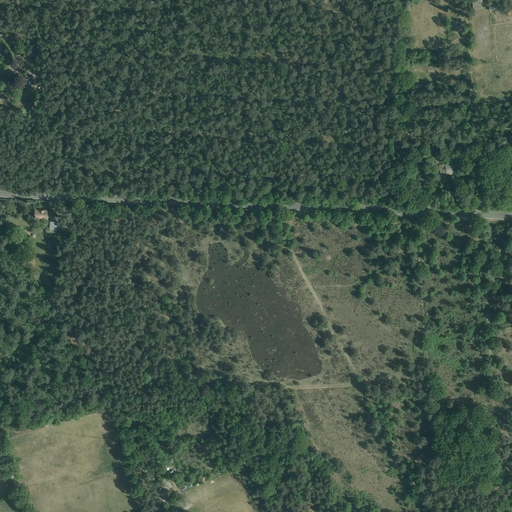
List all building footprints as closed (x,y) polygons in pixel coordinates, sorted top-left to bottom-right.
[(473,1),(473,10),(481,10),(483,10),(483,6),(486,6),(486,0),(482,0),(479,0),(475,0),(473,1)] [(502,10),(500,0),(493,0),(493,1),(489,2),(489,11),(502,10)] [(35,85),(35,76),(25,76),(25,85),(35,85)] [(444,164),(439,165),(440,175),(447,174),(447,175),(452,174),(452,173),(455,173),(454,165),(453,165),(453,163),(444,164)] [(41,210),(35,210),(34,217),(32,217),(32,221),(42,221),(42,222),(47,222),(47,211),(41,210)] [(58,223),(50,222),(50,228),(54,229),(46,229),(46,233),(49,233),(49,234),(47,234),(46,236),(50,236),(51,233),(58,233),(58,223)] [(157,494),(164,499),(168,493),(167,493),(172,484),(164,479),(158,487),(160,489),(157,494)]
